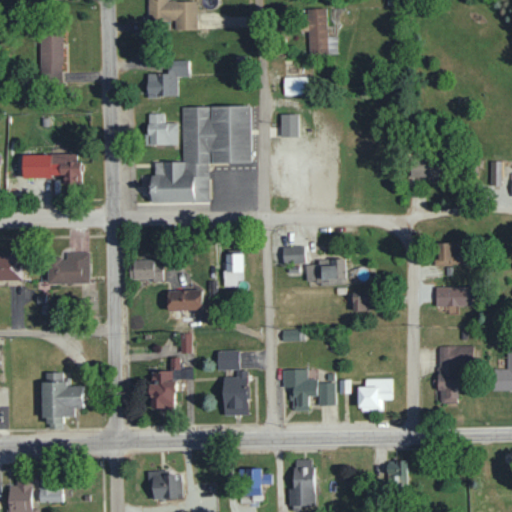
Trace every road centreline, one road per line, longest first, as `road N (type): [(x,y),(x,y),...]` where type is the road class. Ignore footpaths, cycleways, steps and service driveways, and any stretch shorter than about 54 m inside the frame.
road 1 (residential): [(116,443),(109,0)]
road 2 (residential): [(274,439),(260,0)]
road 3 (secondary): [(116,443),(415,436)]
road 4 (residential): [(395,221),(112,216)]
road 5 (residential): [(415,436),(417,266),(410,235),(395,221)]
